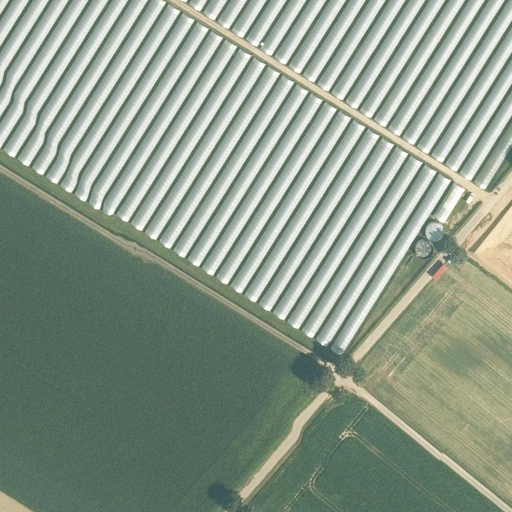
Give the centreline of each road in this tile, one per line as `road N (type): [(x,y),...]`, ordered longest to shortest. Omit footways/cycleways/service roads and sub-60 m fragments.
road 1 (track): [(233,511),(511,188)]
road 2 (track): [(0,168),(343,384)]
road 3 (track): [(498,511),(343,384)]
